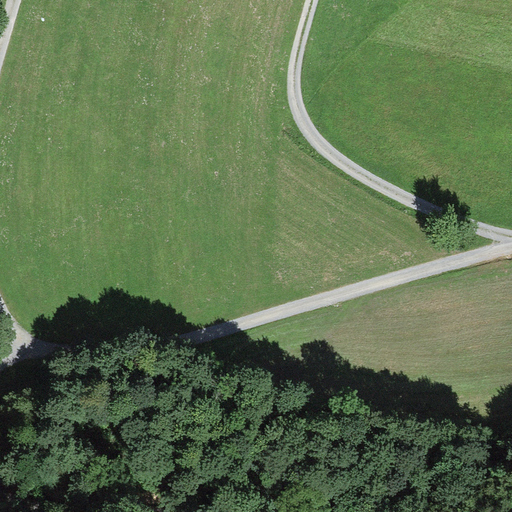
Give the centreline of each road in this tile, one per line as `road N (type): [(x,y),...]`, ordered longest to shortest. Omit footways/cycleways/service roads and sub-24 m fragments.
road 1 (residential): [(511,246),(142,348),(62,354)]
road 2 (track): [(305,0),(291,99),(312,140),(380,188),(511,238)]
